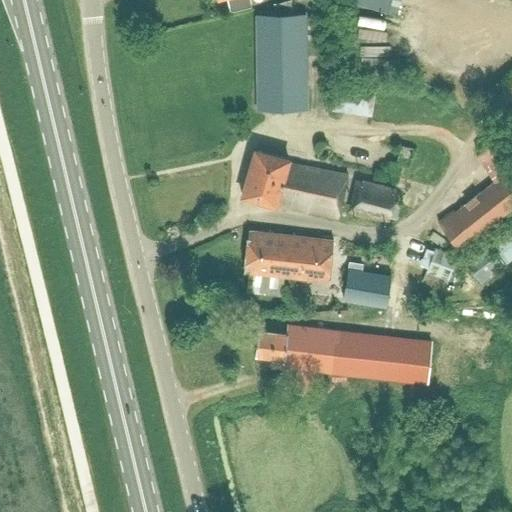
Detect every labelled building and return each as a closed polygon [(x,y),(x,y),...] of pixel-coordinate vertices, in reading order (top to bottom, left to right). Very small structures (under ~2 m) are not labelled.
[(227,0),(229,8),(251,3),(250,0),(227,0)] [(258,109),(306,109),(304,13),(256,14),(258,109)] [(381,66),(402,74),(415,40),(394,32),(381,66)] [(371,119),(373,95),(334,92),(332,116),(371,119)] [(247,173),(295,187),(341,196),(346,173),(287,160),(287,159),(254,150),(247,173)] [(295,187),(247,173),(241,196),(274,206),(275,202),(306,209),(337,215),(341,196),(295,187)] [(511,185),(502,174),(455,211),(475,236),(511,206),(511,185)] [(388,221),(396,187),(356,178),(347,212),(388,221)] [(243,270),(308,278),(328,280),(333,239),(248,229),(243,270)] [(482,280),(506,262),(489,240),(467,258),(482,280)] [(435,246),(429,263),(422,281),(444,289),(451,271),(456,254),(435,246)] [(363,262),(349,260),(344,298),(386,305),(391,273),(362,269),(363,262)] [(283,364),(336,371),(336,373),(390,380),(426,382),(431,339),(393,335),(342,329),(341,331),(288,324),(287,332),(258,328),(255,353),(284,357),(283,364)] [(413,418),(421,431),(445,415),(437,403),(413,418)] [(365,415),(372,431),(394,422),(388,406),(365,415)]
